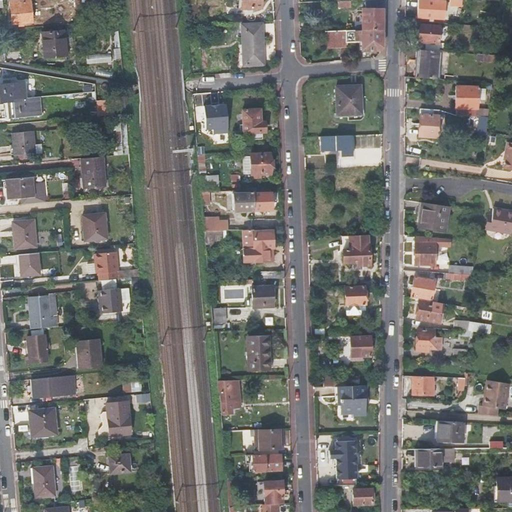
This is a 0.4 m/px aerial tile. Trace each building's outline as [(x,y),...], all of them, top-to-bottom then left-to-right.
[(29,0),(10,0),(12,24),(32,22),(29,0)] [(241,0),(242,8),(261,8),(260,0),(241,0)] [(379,0),(366,0),(366,8),(362,8),(362,30),(382,29),(382,8),(379,8),(379,0)] [(439,0),(416,0),(416,17),(444,19),(445,0),(439,0)] [(419,23),(417,41),(422,42),(437,44),(440,25),(419,23)] [(261,24),(242,24),(243,65),(263,65),(263,32),(261,31),(261,24)] [(324,31),(325,45),(346,45),(346,42),(362,42),(362,50),(380,50),(381,49),(382,29),(362,30),(324,31)] [(66,55),(64,31),(41,33),(44,58),(66,55)] [(437,44),(422,42),(421,49),(445,50),(445,44),(438,43),(437,44)] [(436,79),(439,50),(421,49),(417,49),(414,77),(436,79)] [(496,55),(477,53),(477,60),(495,61),(496,55)] [(24,99),(26,99),(23,82),(0,83),(0,103),(12,102),(17,101),(17,100),(24,99)] [(360,96),(359,85),(335,86),(336,115),(359,114),(359,96),(360,96)] [(478,86),(455,85),(454,108),(456,108),(456,115),(477,116),(477,107),(477,102),(480,102),(480,98),(485,99),(485,92),(477,92),(478,87),(478,86)] [(17,101),(12,102),(14,118),(42,115),(40,99),(24,101),(24,99),(17,100),(17,101)] [(96,100),(97,117),(114,115),(112,100),(96,100)] [(241,109),(242,125),(239,125),(239,133),(265,132),(264,121),(261,121),(260,108),(241,109)] [(439,113),(419,111),(418,136),(437,137),(439,113)] [(485,131),(488,116),(484,116),(479,116),(477,130),(485,131)] [(115,155),(124,154),(122,124),(115,125),(117,145),(115,146),(115,151),(115,155)] [(197,154),(213,154),(212,147),(205,146),(204,129),(195,129),(197,154)] [(34,146),(33,131),(11,132),(13,156),(22,155),(23,158),(27,158),(27,155),(42,153),(41,145),(34,146)] [(511,141),(506,141),(505,149),(506,152),(507,152),(506,158),(504,158),(503,165),(511,167),(511,141)] [(270,174),(269,153),(249,154),(250,175),(270,174)] [(103,156),(81,158),(83,188),(105,187),(103,156)] [(339,171),(339,193),(360,193),(360,170),(339,171)] [(200,185),(201,191),(218,190),(217,175),(199,176),(200,185)] [(32,177),(5,178),(7,199),(22,198),(23,203),(45,202),(44,183),(32,184),(32,177)] [(201,193),(202,205),(209,204),(208,192),(201,193)] [(271,209),(270,192),(251,193),(252,210),(271,209)] [(251,193),(232,194),(233,211),(252,210),(251,193)] [(449,206),(429,203),(426,218),(419,217),(418,228),(445,231),(449,206)] [(490,220),(486,220),(484,228),(511,233),(511,226),(511,211),(493,207),(491,215),(490,220)] [(104,213),(82,215),(84,241),(107,238),(104,213)] [(11,222),(14,249),(36,247),(33,220),(11,222)] [(235,221),(222,221),(222,230),(236,230),(235,221)] [(246,229),(241,229),(243,262),(268,260),(267,248),(271,248),(273,248),(272,230),(253,231),(253,229),(252,229),(246,229)] [(204,231),(205,242),(223,241),(222,230),(204,231)] [(367,235),(342,236),(343,263),(356,263),(356,266),(370,265),(369,244),(367,244),(367,235)] [(435,237),(415,235),(414,264),(435,265),(435,237)] [(100,281),(118,279),(117,272),(118,272),(117,252),(97,254),(98,263),(95,263),(88,263),(88,274),(99,273),(100,281)] [(38,253),(18,254),(20,277),(40,275),(38,259),(38,253)] [(449,273),(472,274),(473,266),(449,263),(449,273)] [(432,279),(435,280),(445,281),(445,279),(472,281),(472,274),(449,273),(432,272),(432,279)] [(431,301),(435,280),(432,279),(414,276),(410,297),(418,299),(431,301)] [(252,287),(253,307),(272,307),(271,286),(252,287)] [(344,288),(345,306),(345,311),(360,310),(364,310),(364,305),(364,287),(344,288)] [(122,311),(120,288),(100,290),(101,302),(99,302),(100,313),(122,311)] [(35,329),(60,326),(59,317),(50,318),(49,315),(58,315),(56,293),(46,294),(47,296),(29,297),(29,299),(30,308),(28,308),(29,320),(34,320),(35,329)] [(440,323),(444,303),(435,302),(431,301),(418,299),(414,319),(440,323)] [(211,309),(212,323),(226,323),(226,308),(211,309)] [(453,329),(468,330),(468,320),(454,320),(453,329)] [(471,330),(490,334),(491,324),(472,321),(471,330)] [(434,328),(417,327),(416,351),(428,352),(428,349),(441,349),(442,338),(433,337),(434,328)] [(269,370),(268,335),(246,336),(247,371),(269,370)] [(26,338),(27,349),(28,357),(24,358),(25,364),(46,362),(44,336),(26,338)] [(370,357),(369,336),(349,336),(349,360),(361,360),(361,357),(370,357)] [(79,368),(101,366),(99,339),(76,341),(79,368)] [(453,348),(453,356),(467,357),(468,348),(453,348)] [(74,375),(31,379),(33,395),(49,394),(49,396),(75,394),(74,375)] [(433,376),(412,376),(411,394),(433,395),(433,376)] [(337,386),(346,386),(345,378),(332,379),(332,377),(323,377),(323,387),(334,386),(337,386)] [(219,392),(221,414),(232,414),(231,409),(240,408),(238,379),(218,380),(219,392)] [(510,383),(488,380),(483,405),(480,405),(479,413),(497,414),(499,408),(505,409),(510,383)] [(122,382),(123,393),(132,392),(131,381),(122,382)] [(362,399),(364,399),(363,385),(346,386),(337,386),(338,401),(340,401),(340,413),(351,412),(351,415),(362,415),(362,404),(362,399)] [(127,402),(105,404),(106,412),(102,413),(100,415),(101,422),(102,422),(102,426),(98,431),(98,437),(109,436),(130,434),(127,402)] [(54,407),(28,410),(29,423),(31,423),(32,436),(56,434),(54,407)] [(464,422),(437,420),(436,441),(463,441),(464,422)] [(277,428),(249,429),(250,436),(252,436),(256,436),(257,450),(278,450),(277,428)] [(355,441),(334,442),(335,466),(356,465),(355,441)] [(452,448),(417,448),(417,467),(439,467),(439,457),(452,457),(452,448)] [(107,456),(109,473),(130,471),(128,453),(107,456)] [(266,454),(244,455),(244,462),(248,462),(248,460),(251,460),(252,471),(282,470),(281,454),(266,454)] [(33,499),(56,497),(53,465),(31,467),(33,499)] [(98,473),(90,474),(91,488),(92,500),(100,499),(98,473)] [(511,502),(511,475),(496,476),(496,502),(511,502)] [(277,504),(282,503),(282,496),(283,496),(283,481),(258,481),(259,494),(263,494),(262,504),(277,504)] [(352,485),(352,490),(352,505),(372,504),(371,488),(363,488),(363,485),(352,485)]
